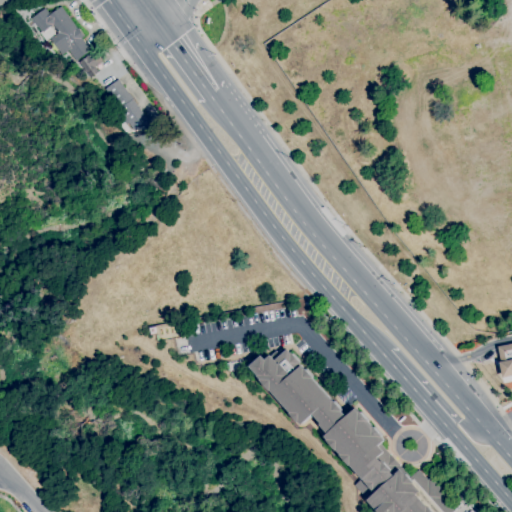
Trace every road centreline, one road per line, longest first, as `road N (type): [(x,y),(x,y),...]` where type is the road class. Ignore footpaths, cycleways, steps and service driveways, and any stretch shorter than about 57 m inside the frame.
road 1 (secondary): [(117,14),(278,234),(511,501)]
road 2 (secondary): [(493,429),(312,222),(215,92)]
road 3 (secondary): [(372,342),(393,349),(458,422),(493,429)]
